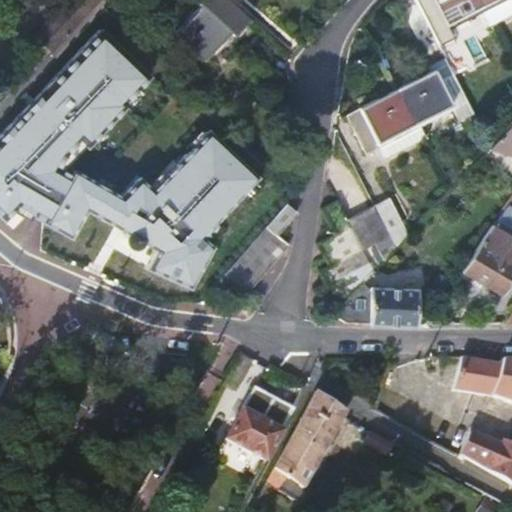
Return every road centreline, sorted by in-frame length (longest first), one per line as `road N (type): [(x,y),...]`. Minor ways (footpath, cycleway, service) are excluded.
road 1 (residential): [(364,0),(317,74),(322,139),(280,339)]
road 2 (unclassified): [(0,246),(149,313),(280,339)]
road 3 (residential): [(511,500),(343,404),(280,339)]
road 4 (unclassified): [(280,339),(511,344)]
